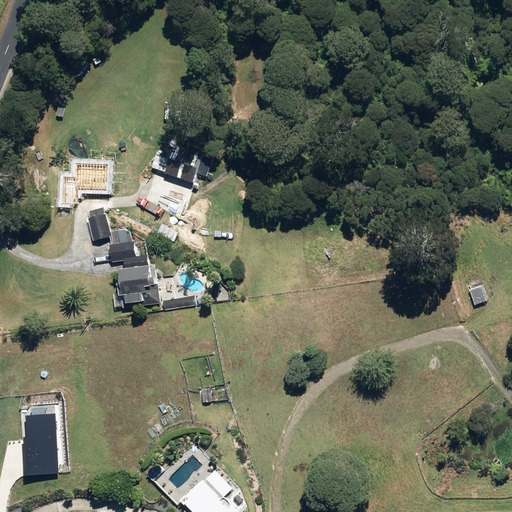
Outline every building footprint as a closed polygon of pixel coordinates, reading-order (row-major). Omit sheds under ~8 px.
[(253,67),(252,43),(232,44),(233,67),(253,67)] [(65,108),(57,106),(55,114),(62,116),(65,108)] [(180,144),(170,172),(198,181),(207,153),(180,144)] [(98,163),(93,159),(80,176),(85,179),(98,163)] [(93,217),(97,239),(115,236),(113,226),(119,226),(118,217),(111,218),(111,213),(109,213),(109,211),(115,210),(114,194),(89,196),(94,212),(94,217),(93,217)] [(124,291),(127,308),(164,302),(159,270),(158,265),(154,265),(152,254),(151,254),(141,255),(138,240),(114,243),(117,261),(129,260),(130,267),(127,268),(127,270),(123,271),(126,291),(124,291)] [(474,290),(480,305),(493,300),(488,285),(474,290)] [(167,300),(168,309),(200,304),(198,295),(167,300)] [(203,388),(205,403),(214,401),(212,387),(204,388),(203,388)] [(28,435),(31,473),(62,471),(62,463),(58,411),(31,413),(32,434),(28,435)] [(151,474),(156,480),(167,470),(162,464),(151,474)] [(244,511),(245,510),(227,495),(226,497),(208,480),(188,501),(199,511),(244,511)]
